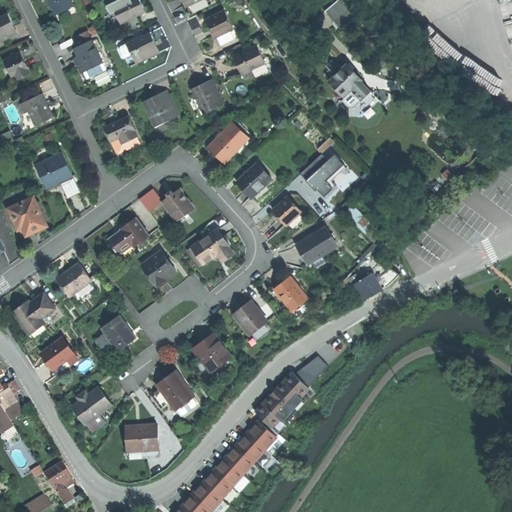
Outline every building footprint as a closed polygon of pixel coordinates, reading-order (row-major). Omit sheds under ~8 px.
[(65,8),(67,11),(76,6),(72,0),(50,0),(53,4),(57,12),(65,8)] [(139,0),(134,3),(132,0),(120,0),(109,6),(113,13),(117,11),(123,24),(147,12),(144,5),(141,0),(139,0)] [(359,16),(340,0),(339,0),(324,13),(334,24),(337,21),(344,28),(359,16)] [(236,29),(227,11),(208,21),(212,30),(216,39),(236,29)] [(0,43),(17,35),(14,28),(17,27),(13,19),(10,13),(0,18),(0,43)] [(337,21),(334,24),(341,31),(344,28),(337,21)] [(158,46),(154,37),(152,33),(128,44),(133,55),(135,58),(137,56),(140,63),(159,54),(155,47),(158,46)] [(86,72),(105,63),(94,41),(76,49),(80,57),(82,61),(79,63),(78,63),(80,67),(83,73),(86,72)] [(127,58),(133,55),(128,44),(123,47),(122,50),(125,57),(127,58)] [(267,64),(259,48),(235,59),(239,68),(245,79),(254,75),(253,71),(267,64)] [(14,76),(17,75),(30,69),(27,62),(22,52),(6,60),(14,76)] [(108,70),(105,63),(86,72),(89,79),(108,70)] [(347,65),(343,69),(334,78),(329,82),(344,98),(351,91),(359,99),(363,99),(371,92),(361,82),(362,81),(347,65)] [(334,78),(343,69),(339,65),(334,70),(330,74),(334,78)] [(32,74),(30,69),(17,75),(20,80),(32,74)] [(217,106),(224,103),(215,83),(208,87),(206,84),(200,87),(193,90),(205,114),(218,108),(217,106)] [(351,91),(344,98),(343,102),(349,108),(354,108),(363,99),(359,99),(351,91)] [(162,97),(161,95),(155,98),(147,101),(159,126),(181,116),(170,93),(162,97)] [(37,126),(54,118),(49,106),(43,95),(22,104),(27,114),(30,112),(37,126)] [(159,126),(147,101),(144,103),(156,128),(159,126)] [(106,129),(112,142),(121,138),(124,144),(139,137),(136,131),(130,117),(117,123),(106,129)] [(234,131),(239,126),(238,126),(235,122),(230,127),(234,131)] [(241,123),(238,126),(239,126),(251,138),(253,135),(241,123)] [(251,138),(239,126),(234,131),(246,142),(251,138)] [(234,131),(230,127),(210,147),(218,154),(226,162),(246,142),(234,131)] [(7,144),(16,141),(12,131),(3,135),(7,144)] [(121,138),(112,142),(119,156),(142,144),(139,137),(124,144),(121,138)] [(330,138),(322,145),(325,149),(333,141),(330,138)] [(74,195),(81,192),(63,153),(38,165),(48,188),(62,182),(69,198),(74,195)] [(301,173),(307,180),(328,160),(322,153),(301,173)] [(326,181),(344,165),(345,164),(335,154),(328,160),(307,180),(317,191),(318,189),(320,191),(325,197),(333,189),(326,181)] [(257,163),(238,182),(244,189),(253,197),(272,178),(257,163)] [(326,181),(333,189),(337,186),(332,181),(347,167),(344,165),(326,181)] [(450,184),(456,178),(448,169),(442,175),(450,184)] [(169,193),(170,196),(163,201),(178,221),(196,208),(181,188),(174,193),(173,191),(170,192),(169,193)] [(149,211),(163,201),(154,189),(140,199),(149,211)] [(385,202),(376,193),(368,200),(377,209),(385,202)] [(40,209),(37,203),(34,196),(15,205),(17,209),(11,212),(23,238),(37,231),(48,226),(40,209)] [(288,197),(274,210),(284,221),(288,225),(302,212),(288,197)] [(382,233),(353,205),(344,214),(374,242),(382,233)] [(117,248),(115,249),(118,252),(118,251),(121,255),(134,245),(135,247),(150,235),(138,218),(131,223),(130,223),(126,226),(122,229),(123,230),(111,239),(117,248)] [(305,256),(310,264),(315,261),(324,256),(339,246),(327,228),(314,237),(310,239),(299,246),(305,256)] [(193,247),(200,256),(204,262),(205,263),(214,256),(213,256),(218,252),(220,255),(224,261),(234,254),(229,246),(230,246),(218,229),(193,247)] [(200,256),(193,247),(189,249),(196,259),(200,256)] [(162,251),(143,265),(160,287),(165,283),(168,280),(167,278),(177,271),(162,251)] [(200,265),(204,262),(200,256),(196,259),(200,265)] [(328,262),(324,256),(315,261),(319,267),(328,262)] [(58,279),(71,296),(72,295),(90,282),(93,280),(80,263),(69,271),(58,279)] [(355,284),(365,300),(382,289),(373,273),(355,284)] [(283,284),(276,289),(293,310),(309,297),(293,277),(283,284)] [(96,291),(90,282),(72,295),(78,304),(96,291)] [(23,306),(14,312),(31,334),(46,323),(42,318),(56,308),(45,293),(32,303),(30,301),(23,306)] [(243,308),(235,314),(252,335),(251,333),(258,328),(259,329),(268,321),(259,310),(258,310),(256,307),(257,307),(252,301),(243,308)] [(50,322),(63,311),(59,307),(46,318),(50,322)] [(120,315),(102,328),(107,334),(116,347),(119,351),(136,338),(128,326),(120,315)] [(215,333),(207,339),(209,342),(217,336),(215,333)] [(107,353),(116,347),(107,334),(98,340),(107,353)] [(203,342),(194,348),(212,372),(232,357),(217,336),(209,342),(207,339),(206,340),(208,343),(205,345),(203,342)] [(63,337),(46,349),(51,356),(48,359),(51,363),(55,369),(70,359),(67,355),(73,351),(63,337)] [(43,352),(48,359),(51,356),(46,349),(43,352)] [(319,356),(295,374),(308,387),(328,366),(319,356)] [(73,364),(70,359),(55,369),(59,374),(73,364)] [(166,377),(158,383),(176,408),(194,395),(187,385),(186,386),(181,380),(183,379),(176,370),(166,377)] [(266,421),(273,428),(310,389),(308,387),(295,374),(293,372),(273,393),(256,411),(266,421)] [(14,380),(7,385),(9,389),(12,394),(20,389),(14,380)] [(0,385),(0,395),(9,389),(7,385),(6,384),(1,387),(0,385)] [(80,400),(73,406),(86,424),(87,423),(100,413),(112,404),(105,395),(99,387),(88,395),(80,400)] [(9,389),(0,395),(0,404),(0,405),(4,411),(18,402),(12,394),(9,389)] [(78,397),(80,400),(88,395),(85,391),(78,397)] [(199,402),(194,395),(176,408),(182,415),(199,402)] [(24,412),(18,402),(4,411),(11,421),(24,412)] [(4,411),(0,405),(0,404),(0,430),(2,434),(14,426),(11,421),(4,411)] [(106,421),(100,413),(87,423),(93,431),(106,421)] [(175,511),(210,511),(278,437),(277,437),(280,434),(273,428),(266,421),(263,424),(259,420),(175,511)] [(140,424),(126,425),(127,451),(159,449),(157,423),(140,424)] [(159,449),(127,451),(128,459),(159,457),(159,449)] [(44,473),(54,489),(64,483),(67,488),(74,484),(66,470),(61,463),(44,473)] [(33,472),(36,477),(43,472),(40,467),(33,472)] [(67,488),(64,483),(54,489),(64,504),(73,498),(67,488)] [(79,502),(83,499),(80,494),(75,498),(79,502)] [(25,507),(27,511),(41,511),(51,506),(44,495),(25,507)]
